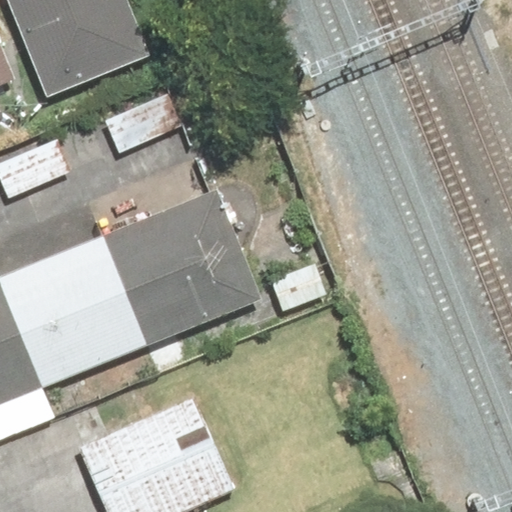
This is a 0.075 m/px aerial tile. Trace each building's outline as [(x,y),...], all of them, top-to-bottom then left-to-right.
[(142,0),(15,0),(48,84),(158,41),(142,0)] [(0,33),(0,87),(19,80),(0,33)] [(182,132),(169,97),(105,122),(118,157),(182,132)] [(73,175),(59,140),(0,163),(0,177),(9,200),(73,175)] [(189,181),(0,264),(0,405),(241,299),(189,181)] [(351,291),(338,256),(274,281),(287,316),(351,291)] [(186,383),(57,434),(88,511),(158,511),(227,485),(186,383)]
